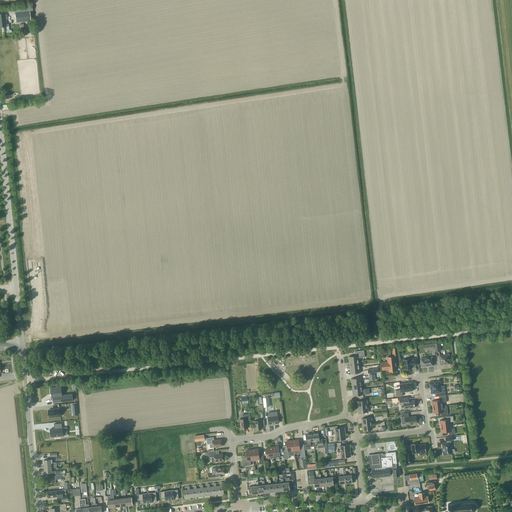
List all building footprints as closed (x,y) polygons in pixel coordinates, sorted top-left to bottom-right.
[(30,21),(29,5),(14,7),(15,23),(30,21)] [(8,24),(6,24),(5,13),(0,13),(0,27),(9,26),(8,24)] [(381,362),(382,364),(382,370),(383,370),(384,370),(388,369),(388,371),(396,370),(395,357),(395,355),(398,355),(397,347),(392,348),(393,356),(387,357),(387,362),(381,362)] [(359,361),(358,358),(364,357),(364,350),(355,351),(355,356),(348,357),(349,362),(359,361)] [(439,356),(440,365),(447,364),(447,365),(450,364),(450,361),(449,361),(448,354),(439,356)] [(432,357),(420,358),(421,367),(433,366),(432,357)] [(404,369),(412,368),(411,368),(411,365),(417,365),(416,358),(410,359),(402,360),(403,360),(404,369)] [(430,387),(431,393),(437,393),(438,396),(445,395),(444,386),(441,386),(440,381),(433,382),(433,381),(429,382),(429,387),(430,387)] [(400,390),(395,390),(396,397),(402,396),(402,392),(412,391),(411,383),(400,384),(400,390)] [(51,398),(52,398),(53,403),(73,400),(72,394),(62,395),(61,387),(50,388),(51,398)] [(432,407),(442,406),(442,403),(446,402),(445,396),(438,397),(439,400),(431,401),(431,404),(432,404),(432,407)] [(413,408),(414,408),(414,400),(409,401),(408,397),(399,398),(400,405),(403,405),(404,409),(409,408),(409,409),(410,410),(412,409),(413,409),(413,408)] [(442,406),(432,407),(432,410),(432,413),(440,412),(441,416),(448,415),(447,409),(447,405),(442,406)] [(59,409),(48,410),(49,417),(60,416),(59,409)] [(278,416),(277,413),(271,413),(272,414),(268,415),(269,417),(268,417),(269,424),(279,423),(278,416)] [(409,424),(409,425),(411,425),(413,425),(413,424),(416,423),(416,416),(409,417),(408,413),(401,414),(402,417),(405,417),(405,421),(401,421),(402,425),(405,424),(406,425),(409,424)] [(249,414),(242,415),(243,419),(240,419),(241,429),(248,428),(247,421),(250,420),(249,414)] [(440,427),(450,425),(450,422),(453,422),(453,416),(447,417),(447,420),(439,421),(440,424),(440,427)] [(262,427),(265,426),(264,420),(254,421),(255,430),(262,429),(262,427)] [(61,423),(54,424),(54,427),(55,427),(55,429),(50,429),(51,437),(63,436),(62,428),(61,423)] [(440,430),(441,433),(448,432),(449,435),(455,434),(454,428),(451,429),(450,425),(440,427),(441,430),(440,430)] [(314,446),(318,446),(318,448),(323,447),(322,439),(319,440),(318,432),(312,433),(314,446)] [(310,447),(314,446),(312,433),(306,434),(307,441),(304,442),(305,449),(311,449),(310,447)] [(453,449),(451,449),(450,442),(450,441),(453,440),(452,436),(445,437),(446,441),(447,443),(442,443),(443,455),(452,454),(454,453),(455,452),(455,450),(453,449)] [(221,439),(214,440),(214,437),(207,438),(207,444),(213,444),(213,447),(222,446),(221,439)] [(288,452),(294,451),(292,440),(286,441),(287,448),(283,449),(284,459),(289,459),(288,452)] [(299,447),(299,444),(298,440),(292,440),(294,451),(294,454),(300,453),(300,457),(305,456),(303,447),(299,447)] [(426,452),(425,444),(418,445),(418,444),(418,443),(411,444),(412,454),(426,452)] [(263,453),(259,454),(258,449),(252,450),(253,460),(259,459),(259,464),(264,464),(263,453)] [(250,461),(253,460),(252,450),(246,450),(247,458),(242,458),(243,466),(251,465),(250,461)] [(215,462),(223,461),(223,454),(216,454),(216,451),(205,452),(206,455),(209,455),(209,457),(214,457),(215,462)] [(372,471),(372,478),(390,476),(390,475),(392,474),(393,477),(400,476),(399,469),(396,469),(396,467),(400,466),(398,453),(379,455),(379,454),(371,455),(371,456),(367,457),(369,469),(369,471),(372,471)] [(55,480),(62,479),(61,474),(53,475),(54,476),(45,477),(46,484),(55,483),(55,480)] [(320,478),(321,478),(320,474),(318,474),(318,478),(314,479),(314,476),(309,476),(310,484),(314,484),(314,487),(321,486),(320,478)] [(283,490),(290,490),(289,486),(294,486),(293,479),(289,480),(289,478),(285,478),(286,482),(283,483),(282,483),(283,490)] [(257,486),(258,486),(258,481),(255,482),(256,486),(248,487),(249,493),(252,493),(252,494),(258,493),(257,486)] [(435,485),(436,484),(436,481),(426,483),(426,486),(428,486),(429,491),(435,490),(435,485)] [(47,492),(47,498),(59,497),(59,500),(67,499),(67,495),(63,495),(62,490),(56,491),(47,492)] [(170,500),(172,500),(179,499),(178,499),(177,490),(178,490),(169,491),(170,500)] [(170,500),(169,491),(160,492),(161,501),(166,501),(170,500)] [(147,493),(148,503),(153,502),(157,502),(157,501),(156,493),(156,492),(147,493)] [(148,503),(147,493),(138,494),(138,495),(139,503),(139,504),(146,503),(148,503)] [(414,498),(415,505),(428,503),(427,496),(425,497),(424,493),(419,494),(419,497),(414,498)] [(84,502),(84,505),(83,506),(83,511),(89,511),(89,507),(86,508),(85,499),(81,499),(81,502),(82,502),(82,503),(84,502)] [(471,511),(474,511),(476,509),(476,506),(474,503),(471,503),(448,504),(448,507),(448,511),(471,511)]
